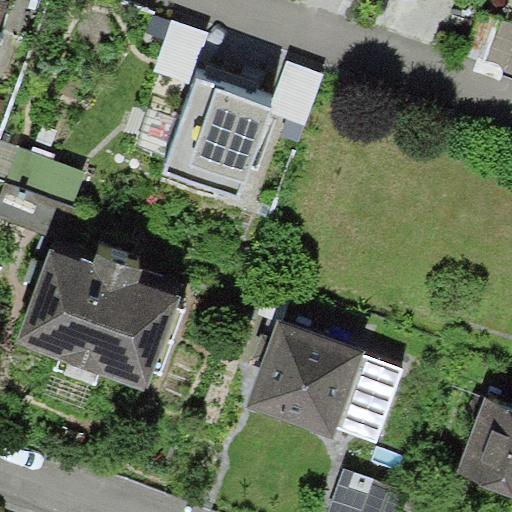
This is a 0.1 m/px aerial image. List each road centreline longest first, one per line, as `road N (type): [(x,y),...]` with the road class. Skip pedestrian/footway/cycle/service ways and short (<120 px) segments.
road 1 (residential): [(223,0),(511,104)]
road 2 (residential): [(170,511),(0,454)]
